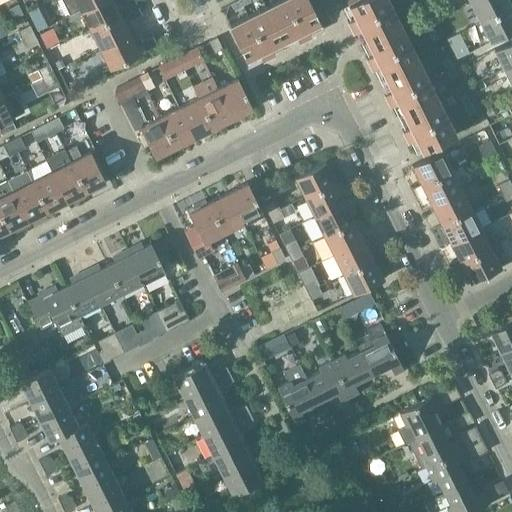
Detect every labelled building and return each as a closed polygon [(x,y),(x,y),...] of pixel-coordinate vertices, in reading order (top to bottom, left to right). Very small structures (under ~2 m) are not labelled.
[(44,0),(31,0),(36,18),(48,15),(44,0)] [(62,0),(70,15),(80,10),(100,0),(62,0)] [(121,14),(113,0),(100,0),(80,10),(90,29),(121,14)] [(134,0),(128,0),(122,3),(126,11),(137,6),(134,0)] [(242,6),(239,0),(238,0),(231,4),(234,10),(242,6)] [(277,0),(265,6),(282,40),(295,34),(298,41),(310,36),(307,28),(320,22),(317,16),(314,10),(311,5),(308,0),(277,0)] [(347,20),(350,27),(353,33),(361,29),(367,41),(401,24),(388,0),(355,0),(351,2),(348,4),(355,17),(347,20)] [(476,0),(471,3),(480,22),(511,7),(507,0),(476,0)] [(314,10),(322,6),(319,1),(311,5),(314,10)] [(137,6),(126,11),(130,19),(141,14),(137,6)] [(262,60),(268,57),(274,54),(270,46),(282,40),(265,6),(228,25),(245,59),(258,52),(262,60)] [(317,16),(325,12),(322,6),(314,10),(317,16)] [(511,9),(511,7),(480,22),(490,42),(511,30),(511,9)] [(325,12),(317,16),(320,22),(328,18),(325,12)] [(130,33),(121,14),(90,29),(100,49),(130,33)] [(457,47),(472,41),(464,20),(449,26),(457,47)] [(428,33),(434,30),(430,21),(424,24),(428,33)] [(365,57),(368,63),(371,69),(379,65),(385,77),(419,61),(401,24),(367,41),(373,53),(365,57)] [(22,39),(34,33),(30,25),(18,31),(22,39)] [(434,30),(428,33),(433,41),(439,38),(434,30)] [(49,31),(40,35),(46,47),(55,43),(49,31)] [(34,33),(22,39),(26,47),(38,41),(34,33)] [(130,33),(100,49),(110,69),(140,53),(130,33)] [(141,42),(146,51),(157,45),(153,37),(141,42)] [(217,37),(209,41),(214,53),(222,49),(217,37)] [(511,39),(494,49),(504,69),(511,64),(511,39)] [(428,45),(433,57),(445,53),(440,40),(428,45)] [(178,57),(183,68),(191,64),(186,53),(178,57)] [(183,68),(178,57),(170,61),(175,72),(183,68)] [(447,69),(453,66),(449,58),(443,61),(447,69)] [(61,59),(55,62),(58,68),(64,65),(61,59)] [(384,93),(387,100),(389,105),(397,102),(403,114),(437,97),(419,61),(385,77),(391,90),(384,93)] [(42,78),(53,72),(49,64),(38,70),(42,78)] [(453,66),(447,69),(451,78),(457,75),(453,66)] [(53,72),(42,78),(46,86),(57,80),(53,72)] [(139,76),(145,88),(153,84),(147,72),(139,76)] [(145,88),(139,76),(131,80),(117,87),(115,93),(119,101),(137,92),(145,88)] [(193,87),(198,98),(213,128),(233,118),(217,88),(212,77),(193,87)] [(237,78),(217,88),(233,118),(252,108),(237,78)] [(3,97),(0,98),(0,123),(13,117),(24,111),(14,91),(3,97)] [(465,106),(471,103),(467,95),(461,98),(465,106)] [(402,130),(405,136),(408,142),(415,138),(422,151),(456,134),(437,97),(403,114),(409,126),(402,130)] [(198,98),(179,107),(194,138),(213,128),(198,98)] [(471,103),(465,106),(469,114),(475,111),(471,103)] [(179,107),(159,117),(175,147),(194,138),(179,107)] [(50,121),(56,132),(64,128),(58,117),(50,121)] [(139,127),(155,157),(175,147),(159,117),(139,127)] [(56,132),(50,121),(42,125),(48,136),(56,132)] [(13,122),(0,128),(0,132),(1,136),(16,129),(13,122)] [(11,140),(17,152),(25,148),(19,136),(11,140)] [(17,152),(11,140),(3,144),(9,156),(17,152)] [(483,154),(494,149),(490,141),(479,146),(483,154)] [(70,161),(86,192),(105,182),(90,151),(81,156),(76,145),(66,150),(72,161),(70,161)] [(494,149),(483,154),(487,163),(498,157),(494,149)] [(442,150),(412,165),(421,185),(452,170),(442,150)] [(70,161),(51,171),(66,202),(86,192),(70,161)] [(294,177),(304,197),(335,181),(325,161),(294,177)] [(421,185),(431,204),(462,189),(452,170),(421,185)] [(47,211),(66,202),(51,171),(32,181),(47,211)] [(502,193),(511,187),(511,184),(509,179),(498,185),(502,193)] [(28,221),(12,190),(7,180),(0,183),(0,213),(8,231),(10,235),(24,228),(22,224),(28,221)] [(32,181),(12,190),(28,221),(47,211),(32,181)] [(304,197),(314,216),(344,201),(335,181),(304,197)] [(227,193),(242,223),(262,213),(247,183),(227,193)] [(511,187),(502,193),(506,201),(511,198),(511,187)] [(471,208),(462,189),(431,204),(441,224),(471,208)] [(223,233),(242,223),(227,193),(208,202),(223,233)] [(195,226),(184,231),(197,257),(202,254),(213,249),(208,240),(223,233),(208,202),(207,202),(206,199),(193,205),(195,209),(188,212),(195,226)] [(268,215),(280,209),(276,201),(264,207),(268,215)] [(314,216),(324,235),(354,220),(344,201),(314,216)] [(481,228),(471,208),(441,224),(450,243),(481,228)] [(280,209),(268,215),(272,223),(284,217),(280,209)] [(0,234),(8,231),(0,213),(0,234)] [(324,235),(333,255),(364,239),(354,220),(324,235)] [(460,262),(491,247),(500,243),(495,233),(486,237),(481,228),(450,243),(460,262)] [(169,234),(151,243),(157,255),(175,246),(169,234)] [(288,253),(299,247),(295,239),(284,245),(288,253)] [(343,274),(373,259),(364,239),(333,255),(343,274)] [(141,243),(127,250),(143,281),(165,270),(157,255),(151,243),(143,247),(141,243)] [(299,247),(288,253),(292,261),(303,255),(299,247)] [(460,262),(470,282),(501,267),(491,247),(460,262)] [(271,252),(277,263),(285,259),(280,248),(271,252)] [(143,281),(127,250),(112,257),(114,261),(107,265),(121,292),(143,281)] [(303,255),(292,261),(297,273),(309,267),(303,255)] [(343,274),(353,294),(383,279),(373,259),(343,274)] [(188,261),(173,268),(179,281),(194,274),(188,261)] [(240,267),(246,279),(254,275),(248,263),(240,267)] [(121,292),(107,265),(100,268),(98,264),(84,271),(100,303),(121,292)] [(246,279),(240,267),(215,280),(221,291),(246,279)] [(64,286),(78,314),(100,303),(84,271),(69,279),(71,283),(64,286)] [(307,292),(319,286),(315,278),(303,284),(307,292)] [(62,335),(84,324),(78,314),(64,286),(57,290),(55,285),(37,295),(38,296),(27,302),(40,328),(54,321),(62,335)] [(319,286),(307,292),(311,300),(323,294),(319,286)] [(366,293),(359,297),(365,308),(375,303),(370,291),(366,293)] [(143,305),(149,321),(184,309),(178,292),(143,305)] [(178,316),(182,324),(190,321),(184,309),(179,312),(178,316)] [(16,318),(9,322),(14,332),(22,328),(16,318)] [(323,319),(316,323),(321,333),(328,329),(323,319)] [(372,374),(389,365),(394,374),(404,369),(380,322),(366,329),(368,333),(355,340),(360,351),(372,374)] [(503,352),(511,347),(511,322),(493,332),(503,352)] [(140,331),(146,342),(153,339),(149,330),(145,329),(140,331)] [(146,342),(140,331),(136,333),(134,337),(139,346),(146,342)] [(294,332),(286,336),(291,346),(299,342),(294,332)] [(277,337),(271,340),(278,353),(291,346),(285,334),(284,333),(277,337)] [(511,347),(503,352),(511,370),(511,347)] [(34,355),(22,361),(25,367),(27,371),(53,357),(48,348),(34,355)] [(97,352),(103,364),(111,360),(106,351),(102,350),(97,352)] [(372,374),(360,351),(347,358),(345,354),(331,360),(349,396),(358,392),(354,383),(372,374)] [(306,378),(318,401),(336,392),(340,401),(349,396),(331,360),(318,367),(320,371),(306,378)] [(174,377),(184,397),(212,382),(202,363),(174,377)] [(290,381),(277,387),(295,424),(305,419),(300,409),(318,401),(306,378),(300,365),(286,372),(290,381)] [(219,379),(230,373),(226,366),(218,370),(216,375),(219,379)] [(20,382),(30,402),(59,387),(49,367),(20,382)] [(493,381),(504,375),(502,371),(498,369),(489,374),(493,381)] [(230,373),(219,379),(221,384),(225,385),(234,381),(230,373)] [(504,375),(493,381),(497,388),(505,384),(507,380),(504,375)] [(193,416),(222,402),(212,382),(184,397),(193,416)] [(119,383),(110,387),(113,392),(121,388),(119,383)] [(39,421),(68,406),(59,387),(30,402),(39,421)] [(417,437),(439,426),(430,408),(440,403),(435,394),(399,412),(406,426),(410,424),(417,437)] [(203,436),(232,421),(222,402),(193,416),(203,436)] [(238,418),(249,412),(246,405),(237,409),(236,413),(238,418)] [(58,436),(78,426),(78,425),(68,406),(39,421),(49,441),(58,436)] [(249,412),(238,418),(240,422),(244,424),(253,419),(249,412)] [(78,426),(58,436),(67,455),(96,441),(86,421),(78,425),(78,426)] [(213,455),(241,440),(232,421),(203,436),(213,455)] [(13,434),(24,429),(22,424),(18,423),(9,427),(13,434)] [(426,466),(462,448),(458,439),(448,444),(439,426),(417,437),(423,451),(419,453),(426,466)] [(24,429),(13,434),(16,442),(25,437),(26,433),(24,429)] [(353,438),(341,443),(347,456),(359,451),(353,438)] [(222,474),(251,460),(241,440),(213,455),(222,474)] [(96,441),(67,455),(77,474),(106,460),(96,441)] [(257,456),(269,450),(265,443),(256,447),(255,452),(257,456)] [(443,491),(466,480),(457,462),(467,457),(462,448),(426,466),(433,479),(437,477),(443,491)] [(269,450),(257,456),(260,461),(264,462),(272,458),(269,450)] [(158,451),(149,455),(152,461),(161,456),(158,451)] [(42,468),(54,462),(51,457),(47,456),(39,460),(42,468)] [(106,460),(77,474),(87,494),(116,479),(106,460)] [(222,474),(232,494),(261,479),(251,460),(222,474)] [(54,462),(42,468),(46,475),(55,471),(56,467),(54,462)] [(95,511),(98,511),(125,499),(116,479),(87,494),(95,511)] [(466,480),(443,491),(450,504),(446,506),(449,511),(469,511),(489,502),(484,493),(475,497),(466,480)] [(175,487),(165,492),(170,501),(180,496),(175,487)] [(196,488),(188,492),(194,503),(202,499),(196,488)] [(62,506),(73,501),(71,496),(67,495),(58,499),(62,506)] [(188,511),(180,496),(170,501),(175,511),(188,511)] [(132,511),(125,499),(98,511),(132,511)] [(405,500),(398,504),(403,511),(409,506),(405,500)] [(73,501),(62,506),(64,511),(68,511),(74,509),(75,505),(73,501)]
